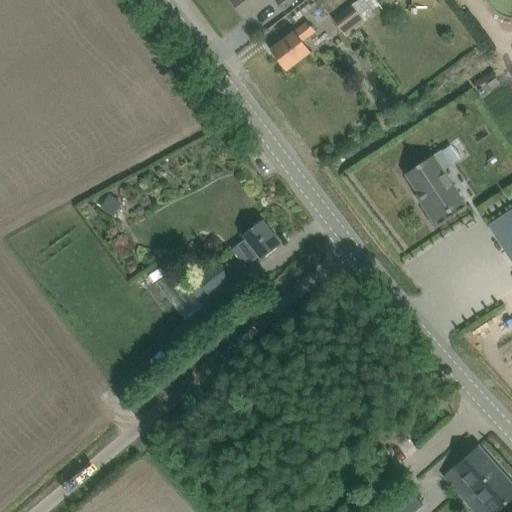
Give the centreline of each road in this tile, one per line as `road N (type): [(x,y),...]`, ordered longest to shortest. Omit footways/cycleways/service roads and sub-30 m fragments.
road 1 (unclassified): [(38,511),(352,250)]
road 2 (tertiary): [(352,250),(161,0)]
road 3 (tertiary): [(511,434),(352,250)]
